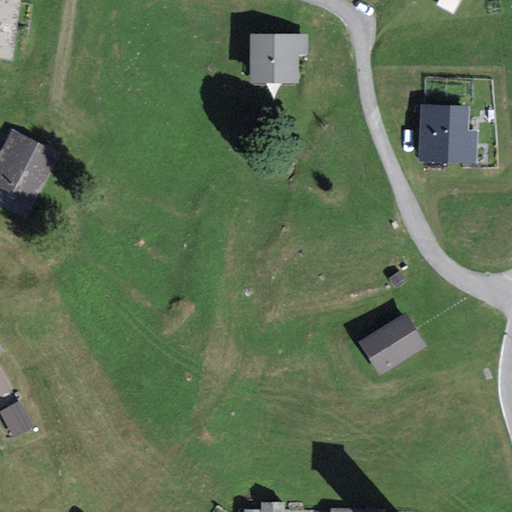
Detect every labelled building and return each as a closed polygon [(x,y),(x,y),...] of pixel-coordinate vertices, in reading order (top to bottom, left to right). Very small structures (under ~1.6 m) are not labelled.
[(0,0),(0,59),(13,62),(20,0),(0,0)] [(437,0),(434,4),(451,15),(460,0),(437,0)] [(310,35),(249,35),(249,84),(299,85),(299,57),(309,57),(310,35)] [(421,105),(418,158),(475,161),(476,131),(468,131),(470,108),(421,105)] [(60,155),(12,129),(0,150),(0,207),(25,221),(60,155)] [(426,348),(405,313),(358,342),(379,377),(426,348)] [(0,346),(0,396),(12,390),(0,368),(0,355),(4,353),(0,346)] [(34,427),(18,400),(0,410),(0,414),(14,439),(34,427)] [(284,511),(285,503),(260,502),(260,510),(243,510),(242,511),(284,511)]
